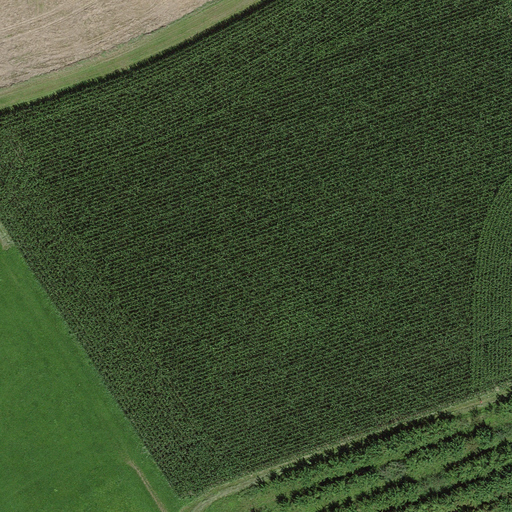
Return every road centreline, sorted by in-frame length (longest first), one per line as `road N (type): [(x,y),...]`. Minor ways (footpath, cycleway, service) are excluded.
road 1 (track): [(0,253),(166,511)]
road 2 (track): [(88,11),(134,20),(239,0)]
